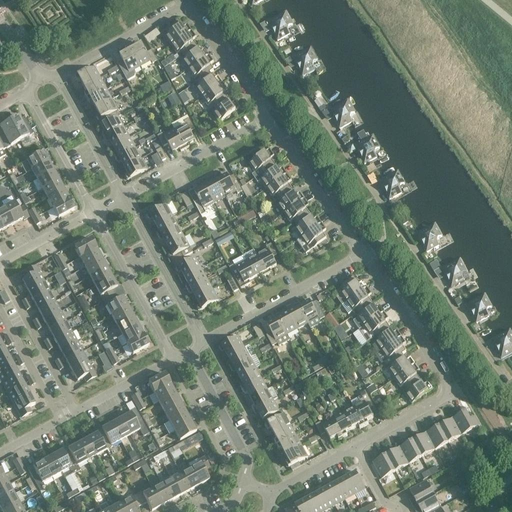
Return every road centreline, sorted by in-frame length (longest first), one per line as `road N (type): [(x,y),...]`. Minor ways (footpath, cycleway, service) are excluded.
road 1 (residential): [(270,496),(445,393),(444,377),(365,258)]
road 2 (unclassified): [(379,203),(506,380)]
road 3 (residential): [(200,342),(362,254)]
road 4 (residential): [(362,254),(264,117)]
road 5 (residential): [(200,342),(123,196)]
road 6 (residential): [(91,213),(169,358)]
road 7 (residential): [(123,196),(264,117)]
road 8 (residential): [(73,412),(0,278)]
road 9 (residential): [(53,73),(184,4)]
road 10 (residential): [(244,482),(246,459),(189,355)]
road 11 (residential): [(123,196),(53,73)]
road 12 (residential): [(23,91),(91,213)]
road 13 (unclassified): [(237,0),(316,113)]
road 14 (residential): [(259,111),(184,4)]
